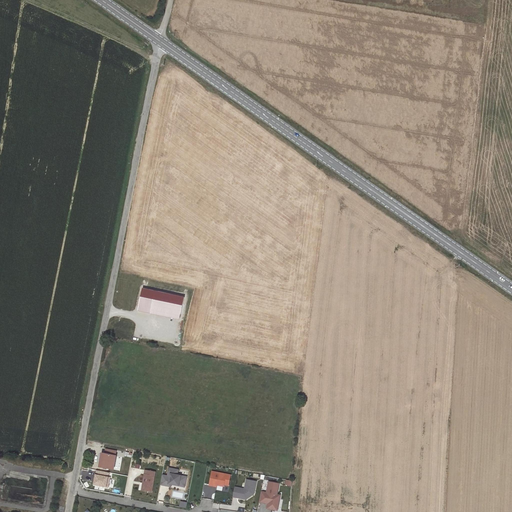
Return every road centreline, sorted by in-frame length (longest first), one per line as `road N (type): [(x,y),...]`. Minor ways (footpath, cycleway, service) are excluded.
road 1 (unclassified): [(159,41),(72,490)]
road 2 (primary): [(159,41),(511,289)]
